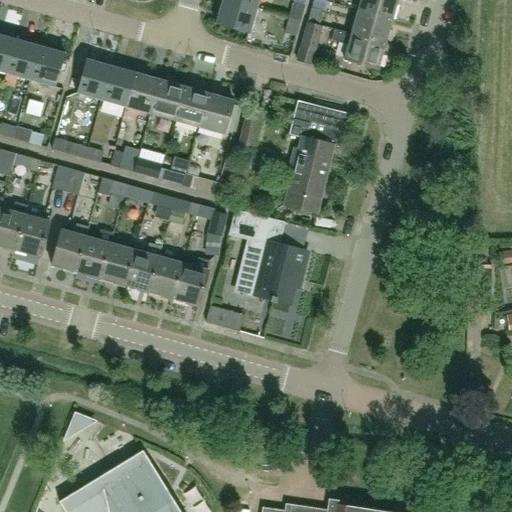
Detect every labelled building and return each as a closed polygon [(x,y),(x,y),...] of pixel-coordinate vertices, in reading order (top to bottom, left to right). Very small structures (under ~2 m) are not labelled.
[(257,8),(228,0),(223,0),(217,24),(250,33),(257,8)] [(259,0),(228,0),(257,8),(259,0)] [(361,0),(359,10),(393,19),(397,0),(361,0)] [(288,18),(300,21),(305,5),(293,2),(288,18)] [(319,25),(323,9),(311,6),(306,22),(319,25)] [(393,19),(359,10),(352,33),(386,43),(393,19)] [(296,36),(300,21),(288,18),(284,32),(296,36)] [(299,47),(300,47),(315,52),(322,26),(319,25),(306,22),(299,47)] [(386,43),(352,33),(335,29),(332,39),(349,43),(345,58),(379,68),(386,43)] [(0,35),(0,69),(6,71),(15,39),(0,35)] [(30,78),(39,46),(15,39),(6,71),(30,78)] [(39,46),(30,78),(56,85),(64,53),(39,46)] [(103,97),(112,66),(87,59),(78,90),(103,97)] [(127,104),(136,72),(112,66),(103,97),(127,104)] [(150,110),(159,79),(136,72),(127,104),(150,110)] [(159,79),(150,110),(175,117),(183,85),(159,79)] [(183,85),(175,117),(200,124),(208,92),(183,85)] [(225,129),(226,130),(232,131),(237,112),(230,111),(233,99),(208,92),(200,124),(225,131),(225,129)] [(342,145),(350,111),(297,98),(288,132),(301,135),(298,147),(295,146),(288,174),(291,175),(284,202),(316,210),(334,142),(342,145)] [(246,109),(237,147),(251,151),(260,112),(246,109)] [(1,122),(0,126),(0,134),(13,138),(16,126),(1,122)] [(32,130),(16,126),(13,138),(28,143),(32,130)] [(75,140),(74,143),(73,142),(69,154),(86,159),(89,147),(84,146),(85,143),(75,140)] [(100,163),(100,162),(103,151),(89,147),(86,159),(100,163)] [(0,149),(0,161),(12,165),(15,153),(0,149)] [(28,169),(31,157),(15,153),(12,165),(28,169)] [(126,157),(122,169),(133,172),(136,160),(126,157)] [(151,164),(136,160),(133,172),(148,176),(151,164)] [(51,188),(64,191),(71,169),(58,165),(51,188)] [(78,195),(84,172),(71,169),(64,191),(78,195)] [(170,169),(166,181),(182,185),(186,174),(170,169)] [(186,174),(182,185),(196,189),(199,177),(187,174),(186,174)] [(206,179),(203,191),(217,195),(219,183),(206,179)] [(113,180),(110,192),(122,196),(126,184),(113,180)] [(139,200),(142,188),(126,184),(122,196),(139,200)] [(157,205),(171,209),(174,198),(160,193),(157,205)] [(187,214),(190,202),(174,198),(171,209),(187,214)] [(0,207),(0,245),(14,250),(24,215),(27,205),(14,202),(12,211),(0,207)] [(295,279),(300,280),(307,252),(279,245),(284,222),(235,209),(229,234),(250,240),(238,290),(270,298),(270,301),(275,302),(276,300),(289,303),(295,279)] [(227,214),(213,210),(207,232),(221,236),(227,214)] [(24,215),(14,250),(39,257),(49,222),(24,215)] [(76,270),(86,235),(88,227),(76,224),(74,233),(60,229),(51,263),(76,270)] [(99,277),(109,242),(112,232),(100,229),(97,239),(86,235),(76,270),(99,277)] [(124,284),(133,249),(109,242),(99,277),(124,284)] [(133,249),(124,284),(148,291),(158,256),(160,246),(149,243),(146,253),(133,249)] [(511,248),(497,252),(499,265),(511,262),(511,248)] [(172,298),(182,263),(158,256),(148,291),(172,298)] [(182,263),(172,298),(197,305),(207,270),(206,270),(209,261),(198,258),(195,267),(182,263)] [(492,266),(470,264),(467,312),(489,313),(492,266)] [(511,266),(495,268),(496,290),(511,289),(511,266)] [(205,322),(218,326),(222,314),(209,310),(205,322)] [(285,450),(270,447),(269,457),(283,460),(285,450)] [(180,511),(142,450),(59,502),(65,511),(180,511)] [(327,511),(394,511),(349,505),(349,502),(329,498),(328,510),(327,511)]
